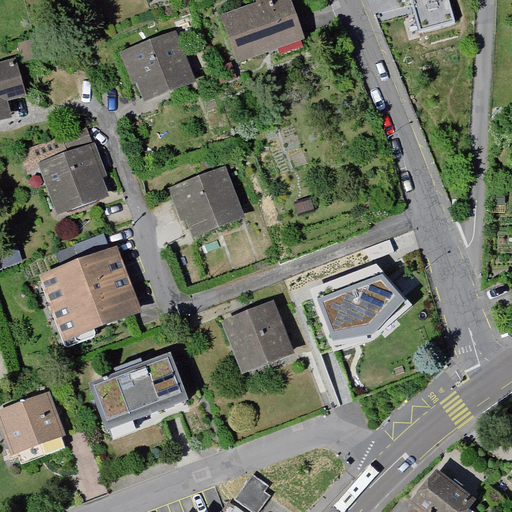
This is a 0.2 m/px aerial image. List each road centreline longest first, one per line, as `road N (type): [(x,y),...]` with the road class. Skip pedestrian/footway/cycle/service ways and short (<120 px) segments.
road 1 (residential): [(427,216),(169,313),(100,120)]
road 2 (residential): [(105,511),(325,429),(389,464)]
road 3 (residential): [(487,0),(461,304)]
road 4 (residential): [(427,216),(346,0)]
road 5 (secondary): [(490,379),(389,464)]
